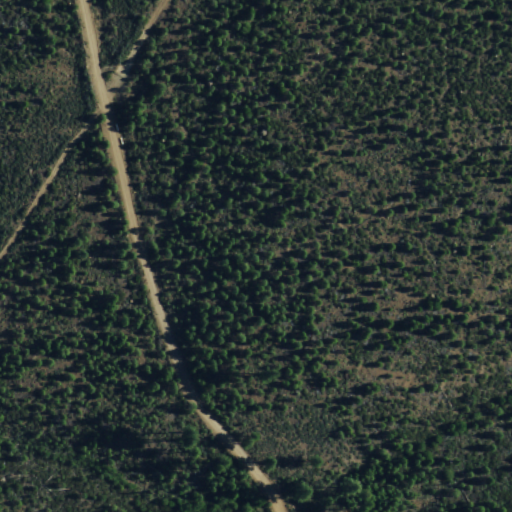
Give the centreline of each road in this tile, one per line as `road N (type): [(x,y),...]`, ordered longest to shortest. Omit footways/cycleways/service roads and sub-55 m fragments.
road 1 (track): [(280,511),(258,473),(201,408),(174,355),(130,220),(83,0)]
road 2 (track): [(0,269),(87,138),(103,100),(126,82),(176,0)]
